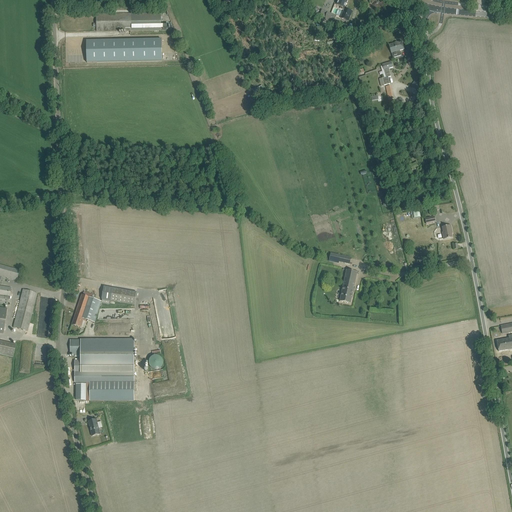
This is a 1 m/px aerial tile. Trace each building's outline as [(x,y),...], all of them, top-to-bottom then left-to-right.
[(348,21),(350,16),(352,12),(342,8),(340,7),(339,9),(341,9),(344,10),(341,18),(348,21)] [(97,32),(102,31),(161,30),(160,13),(96,14),(97,32)] [(162,39),(87,41),(87,63),(162,61),(162,60),(162,39)] [(402,41),(389,45),(391,53),(393,58),(401,55),(400,51),(404,49),(402,41)] [(382,86),(384,86),(390,84),(388,77),(391,77),(389,69),(393,67),(391,62),(382,65),(382,66),(380,66),(384,78),(380,79),(382,86)] [(416,89),(420,85),(415,81),(411,86),(416,89)] [(392,85),(386,87),(389,98),(394,97),(392,85)] [(444,239),(452,238),(451,234),(452,233),(451,225),(442,227),(443,232),(442,232),(444,239)] [(350,264),(351,258),(332,254),(330,261),(350,264)] [(19,271),(7,267),(0,265),(0,279),(2,280),(3,278),(4,277),(16,281),(19,271)] [(348,304),(354,279),(356,274),(345,271),(337,301),(348,304)] [(10,288),(0,286),(0,294),(9,296),(10,288)] [(137,292),(104,286),(102,300),(135,306),(137,292)] [(27,331),(37,294),(23,290),(13,328),(27,331)] [(93,295),(89,293),(84,291),(83,295),(82,295),(72,324),(85,329),(87,320),(95,322),(102,301),(94,299),(92,298),(93,295)] [(502,334),(511,332),(511,323),(501,326),(502,334)] [(511,348),(511,338),(510,339),(509,337),(504,337),(505,340),(497,341),(499,351),(511,348)] [(16,345),(0,340),(0,354),(13,357),(16,345)] [(134,340),(70,340),(71,355),(81,355),(81,361),(75,361),(75,382),(77,382),(77,400),(90,400),(134,400),(135,355),(134,355),(134,340)] [(158,356),(157,355),(155,355),(154,356),(152,356),(151,358),(150,358),(149,360),(149,361),(149,362),(149,364),(150,365),(150,366),(151,367),(152,368),(153,369),(154,369),(156,369),(158,369),(159,369),(160,368),(162,367),(162,366),(163,364),(163,363),(163,362),(163,361),(163,360),(161,358),(159,356),(158,356)] [(96,419),(88,421),(92,436),(100,434),(96,419)]
